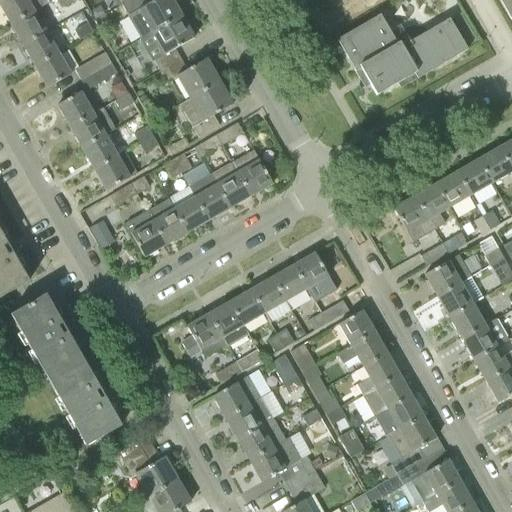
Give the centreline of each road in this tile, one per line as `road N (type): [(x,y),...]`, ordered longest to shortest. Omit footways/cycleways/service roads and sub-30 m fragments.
road 1 (residential): [(511,511),(323,189)]
road 2 (residential): [(115,307),(323,189)]
road 3 (residential): [(232,511),(115,307)]
road 4 (residential): [(115,307),(0,106)]
road 5 (residential): [(323,189),(511,78)]
road 6 (residential): [(323,189),(216,0)]
